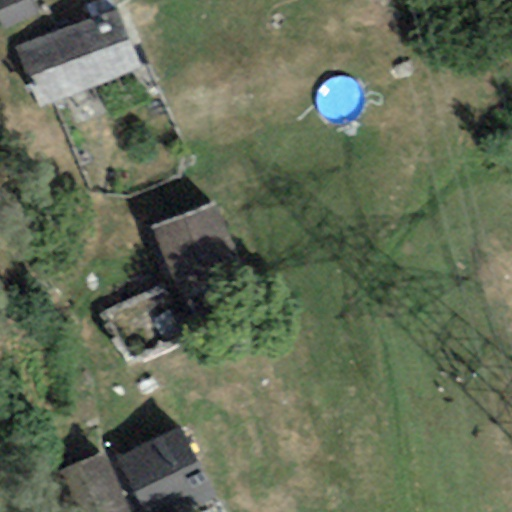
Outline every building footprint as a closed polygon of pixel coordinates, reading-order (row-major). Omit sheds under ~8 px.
[(40,12),(32,0),(0,0),(0,25),(4,32),(40,12)] [(118,4),(10,49),(34,105),(141,60),(118,4)] [(217,195),(149,225),(181,297),(249,267),(217,195)] [(179,423),(114,461),(143,511),(176,511),(218,488),(179,423)] [(70,511),(139,511),(108,451),(54,479),(70,511)]
